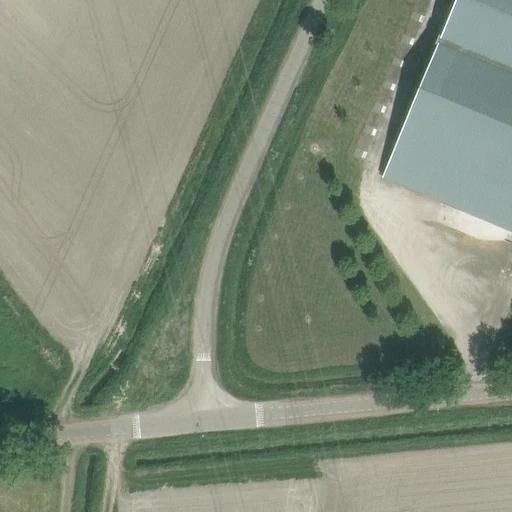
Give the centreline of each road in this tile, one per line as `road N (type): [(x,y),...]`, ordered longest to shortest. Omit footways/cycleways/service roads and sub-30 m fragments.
road 1 (unclassified): [(201,428),(211,258),(328,0)]
road 2 (tertiary): [(201,428),(511,396)]
road 3 (tertiary): [(201,428),(0,441)]
